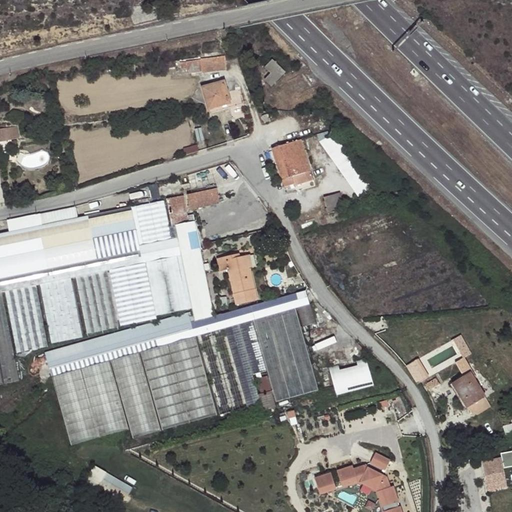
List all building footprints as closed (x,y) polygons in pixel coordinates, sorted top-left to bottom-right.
[(224,67),(223,54),(199,57),(199,58),(187,61),(187,60),(184,61),(185,72),(200,70),(224,67)] [(274,58),(266,66),(272,72),(266,78),(273,86),(287,71),(274,58)] [(228,103),(229,107),(242,103),(237,89),(226,92),(222,81),(201,87),(206,104),(207,108),(228,103)] [(204,104),(206,104),(201,87),(198,88),(191,98),(204,104)] [(208,112),(229,107),(228,103),(207,108),(208,112)] [(0,141),(17,139),(15,127),(0,129),(0,141)] [(319,132),(361,195),(372,187),(336,134),(329,129),(319,132)] [(287,143),(273,147),(278,163),(283,178),(284,178),(286,185),(294,183),(295,184),(314,178),(312,169),(301,138),(287,143)] [(222,203),(219,188),(190,194),(192,209),(222,203)] [(325,196),(330,212),(345,208),(341,191),(325,196)] [(173,226),(177,225),(191,222),(190,219),(194,218),(192,214),(189,215),(186,195),(168,198),(173,226)] [(141,245),(173,239),(166,201),(134,208),(141,245)] [(139,254),(138,245),(131,208),(99,214),(107,257),(107,261),(139,254)] [(72,264),(104,257),(96,215),(64,221),(72,264)] [(177,238),(180,255),(182,255),(192,310),(204,308),(205,307),(205,306),(205,304),(198,267),(199,261),(201,253),(203,248),(197,221),(191,222),(177,225),(179,237),(177,238)] [(37,271),(68,264),(61,222),(29,228),(37,271)] [(0,267),(2,279),(34,272),(26,228),(0,233),(0,267)] [(2,279),(5,292),(19,288),(22,288),(36,285),(40,284),(53,282),(55,281),(70,278),(71,278),(73,278),(87,275),(91,274),(105,271),(109,270),(141,263),(144,262),(180,255),(177,238),(173,239),(141,245),(138,245),(139,254),(107,261),(107,257),(104,257),(72,264),(68,264),(37,271),(34,272),(2,279)] [(180,255),(144,262),(152,312),(189,305),(180,255)] [(230,270),(238,304),(259,300),(259,299),(252,268),(253,268),(249,255),(242,256),(237,258),(236,255),(220,258),(222,271),(230,270)] [(141,263),(109,270),(119,325),(151,318),(141,263)] [(87,275),(73,278),(84,335),(115,328),(104,271),(91,274),(87,275)] [(53,282),(40,284),(52,345),(83,338),(71,278),(70,278),(55,281),(53,282)] [(36,285),(22,288),(34,348),(48,346),(36,285)] [(19,288),(5,292),(17,352),(31,349),(19,288)] [(2,292),(0,292),(0,354),(5,382),(19,380),(2,292)] [(217,315),(220,328),(253,320),(254,320),(255,319),(311,304),(313,304),(309,292),(217,315)] [(311,304),(255,319),(277,402),(333,386),(311,304)] [(199,335),(220,328),(217,315),(216,312),(212,315),(209,317),(195,319),(199,335)] [(45,353),(52,379),(78,371),(81,369),(85,366),(107,360),(111,359),(138,352),(141,351),(195,336),(199,335),(195,319),(189,313),(45,353)] [(253,320),(220,328),(199,335),(221,415),(260,403),(258,394),(253,373),(266,370),(253,320)] [(408,363),(418,382),(473,353),(464,335),(408,363)] [(195,336),(141,351),(162,428),(217,413),(195,336)] [(138,352),(111,359),(131,436),(159,428),(138,352)] [(338,396),(350,393),(375,388),(366,356),(330,366),(338,396)] [(127,433),(107,360),(85,366),(81,369),(101,440),(127,433)] [(52,379),(71,449),(98,441),(78,371),(52,379)] [(474,371),(457,382),(473,406),(490,396),(474,371)] [(261,393),(258,394),(260,403),(262,410),(276,406),(268,375),(258,377),(261,393)] [(441,378),(434,383),(437,388),(444,384),(441,378)] [(473,406),(457,382),(454,384),(471,409),(473,406)] [(490,396),(473,406),(480,416),(496,405),(490,396)] [(511,423),(503,426),(505,435),(511,433),(511,423)] [(371,464),(387,471),(392,457),(377,451),(371,464)] [(501,458),(486,461),(488,473),(485,474),(488,491),(507,487),(503,469),(509,468),(507,454),(500,455),(501,458)] [(371,460),(340,470),(345,487),(362,482),(365,494),(378,489),(384,507),(406,500),(398,475),(392,477),(389,467),(374,471),(371,460)] [(94,466),(82,486),(121,508),(133,488),(94,466)] [(322,494),(339,489),(332,471),(316,476),(322,494)]
